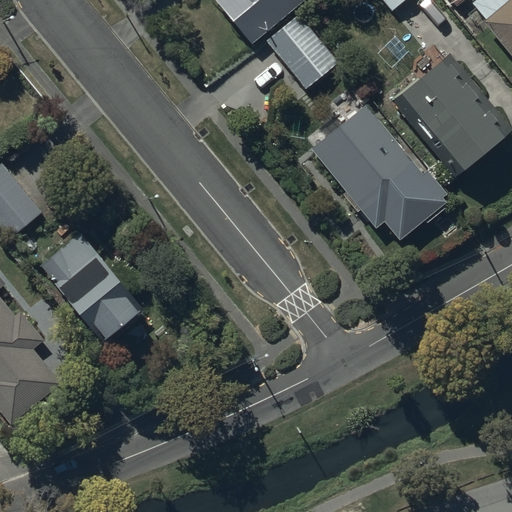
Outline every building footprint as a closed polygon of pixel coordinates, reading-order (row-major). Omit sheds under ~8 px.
[(218,0),(213,5),(250,50),(310,0),(218,0)] [(444,0),(454,12),(467,0),(444,0)] [(484,26),(481,29),(511,65),(511,0),(482,0),(471,10),(484,26)] [(298,19),(266,46),(267,48),(264,50),(275,64),(278,61),(305,94),(338,67),(298,19)] [(511,144),(511,137),(448,60),(419,84),(417,81),(389,105),(458,189),(511,144)] [(376,224),(387,216),(401,235),(445,200),(441,194),(446,191),(429,169),(425,172),(368,100),(311,144),(347,190),(345,192),(358,210),(362,207),(376,224)] [(0,167),(0,229),(12,243),(43,217),(0,167)] [(142,317),(78,238),(39,271),(54,287),(48,292),(95,345),(96,343),(103,351),(142,317)] [(0,418),(10,431),(61,389),(31,351),(41,343),(34,335),(36,333),(28,323),(26,325),(17,315),(12,319),(0,303),(0,293),(5,290),(0,284),(0,418)]
